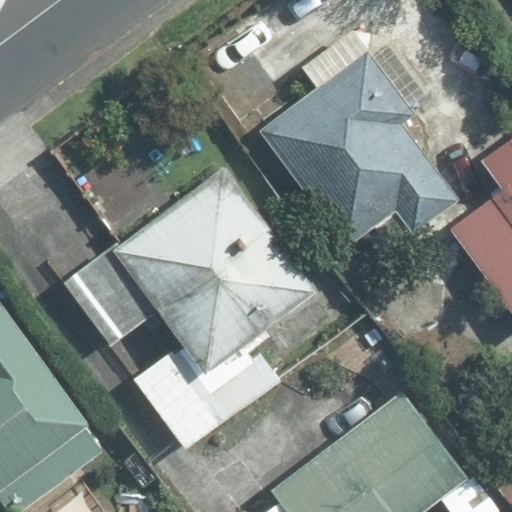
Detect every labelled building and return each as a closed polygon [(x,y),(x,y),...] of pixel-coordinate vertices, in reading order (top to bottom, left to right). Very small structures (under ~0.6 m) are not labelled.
[(416,106),(373,48),(266,127),(351,241),(397,207),(412,228),(462,192),(405,115),(416,106)] [(450,226),(511,310),(511,136),(487,155),(508,184),(450,226)] [(160,304),(187,340),(139,375),(189,442),(278,376),(250,340),(321,287),(225,158),(66,277),(112,340),(160,304)] [(0,485),(19,511),(20,511),(113,444),(3,295),(0,297),(0,485)] [(416,511),(440,494),(453,511),(496,511),(504,507),(413,384),(276,486),(284,497),(264,511),(245,511),(244,511),(416,511)]
